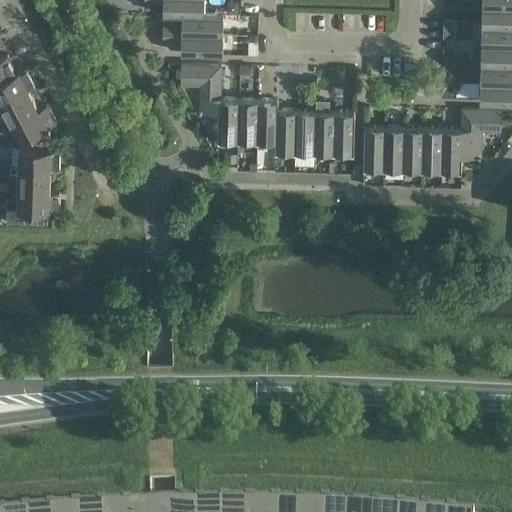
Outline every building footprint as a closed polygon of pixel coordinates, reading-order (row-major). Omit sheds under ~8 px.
[(203,12),(203,11),(203,0),(143,0),(144,1),(163,1),(162,12),(182,13),(182,12),(203,12)] [(511,0),(482,0),(482,19),(511,19),(511,0)] [(162,31),(222,32),(223,12),(203,11),(203,12),(182,12),(182,13),(181,22),(162,22),(162,31)] [(511,19),(482,19),(481,38),(511,38),(511,19)] [(222,52),(222,32),(162,31),(162,40),(181,40),(181,51),(222,52)] [(511,38),(481,38),(481,57),(511,58),(511,38)] [(0,78),(16,70),(16,69),(7,53),(0,56),(0,78)] [(511,58),(481,57),(480,77),(511,77),(511,58)] [(219,96),(220,96),(221,62),(180,61),(180,83),(199,83),(198,110),(218,110),(219,111),(219,96)] [(27,86),(36,81),(26,64),(16,69),(16,70),(0,78),(0,99),(26,86),(27,86)] [(511,77),(480,77),(480,97),(511,97),(511,77)] [(37,106),(27,86),(26,86),(0,99),(0,102),(10,121),(38,107),(37,106)] [(238,96),(220,96),(219,96),(219,111),(218,110),(217,140),(237,140),(238,96)] [(256,141),(257,97),(238,96),(237,140),(256,141)] [(276,107),(277,107),(278,97),(257,97),(256,141),(274,141),(275,141),(276,107)] [(49,132),(45,125),(56,119),(46,102),(37,106),(38,107),(10,121),(19,138),(35,130),(34,146),(48,146),(49,132)] [(460,154),(461,154),(480,155),(481,128),(500,129),(501,107),(461,106),(460,126),(461,126),(460,154)] [(295,108),(277,107),(276,107),(275,141),(274,141),(274,151),(294,152),(295,108)] [(314,152),(315,108),(295,108),(294,152),(314,152)] [(333,153),(334,109),(315,108),(314,152),(333,153)] [(334,109),(333,153),(353,153),(354,109),(334,109)] [(383,168),(384,124),(364,124),(362,168),(383,168)] [(402,169),(403,125),(384,124),(383,168),(402,169)] [(421,169),(422,125),(403,125),(402,169),(421,169)] [(440,170),(441,126),(422,125),(421,169),(440,170)] [(461,126),(460,126),(441,126),(440,170),(460,170),(461,154),(460,154),(461,126)] [(48,146),(34,146),(35,130),(19,138),(19,139),(18,164),(49,165),(49,166),(59,166),(60,146),(48,146)] [(49,189),(49,166),(49,165),(18,164),(17,188),(49,189)] [(49,189),(17,188),(17,206),(6,206),(6,221),(46,222),(46,208),(58,209),(59,189),(49,189)]
